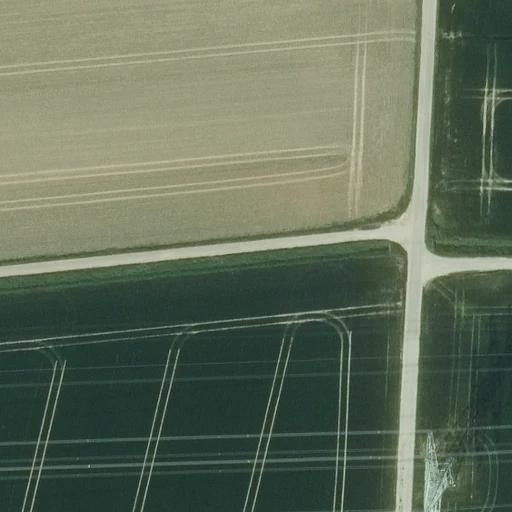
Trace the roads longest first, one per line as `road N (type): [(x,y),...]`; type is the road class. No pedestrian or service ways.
road 1 (track): [(0,271),(419,229)]
road 2 (track): [(418,262),(431,0)]
road 3 (track): [(405,511),(418,262)]
